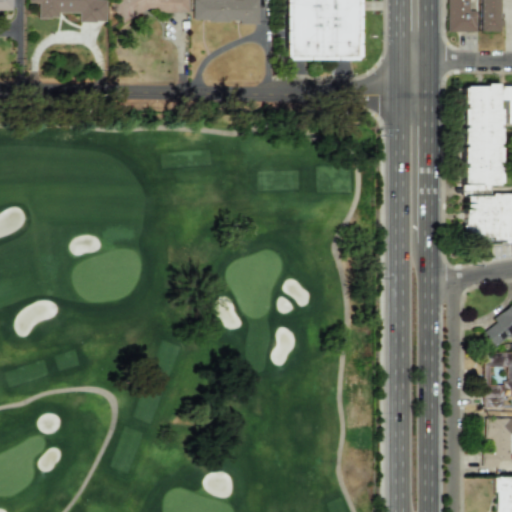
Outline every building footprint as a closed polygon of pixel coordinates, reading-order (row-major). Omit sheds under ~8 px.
[(0,0),(0,10),(10,10),(10,0),(0,0)] [(103,22),(103,0),(26,0),(26,2),(36,2),(36,17),(56,18),(56,12),(76,13),(76,21),(103,22)] [(186,11),(186,0),(107,0),(117,19),(123,19),(142,11),(186,11)] [(190,0),(190,20),(237,21),(237,23),(256,24),(256,0),(190,0)] [(358,59),(358,49),(357,49),(356,0),(280,0),(281,59),(358,59)] [(444,0),(444,31),(473,32),(473,10),(467,10),(466,0),(444,0)] [(478,0),(478,31),(499,32),(498,0),(478,0)] [(511,85),(459,85),(458,195),(460,195),(460,238),(511,238),(511,85)] [(511,331),(511,300),(489,319),(492,323),(481,332),(492,347),(511,331)] [(499,407),(499,394),(510,394),(510,387),(511,386),(511,352),(480,352),(479,407),(499,407)] [(511,417),(482,418),(482,439),(486,439),(486,449),(479,449),(479,467),(495,467),(495,461),(507,461),(507,453),(511,452),(511,417)] [(492,511),(509,511),(509,498),(511,497),(511,477),(493,477),(492,511)]
